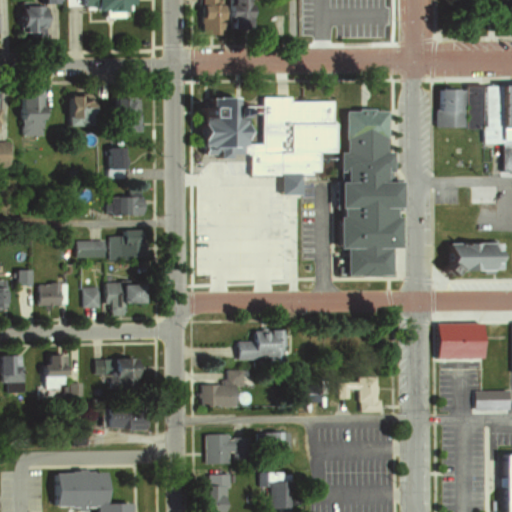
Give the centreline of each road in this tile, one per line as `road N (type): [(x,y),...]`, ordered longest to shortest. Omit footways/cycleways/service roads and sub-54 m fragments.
road 1 (residential): [(0,55),(511,56)]
road 2 (residential): [(413,511),(410,56)]
road 3 (residential): [(172,301),(511,302)]
road 4 (residential): [(172,301),(170,55)]
road 5 (residential): [(174,511),(172,327)]
road 6 (residential): [(0,332),(172,327)]
